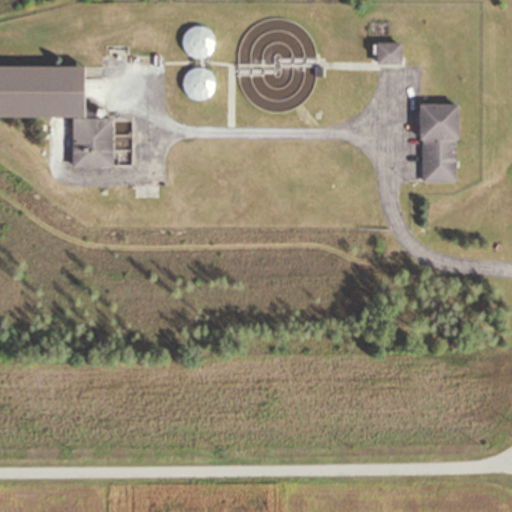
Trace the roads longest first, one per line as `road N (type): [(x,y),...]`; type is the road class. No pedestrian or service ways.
road 1 (residential): [(0,473),(511,467)]
road 2 (residential): [(511,268),(440,262),(407,238),(392,191),(390,97)]
road 3 (residential): [(391,135),(150,134)]
